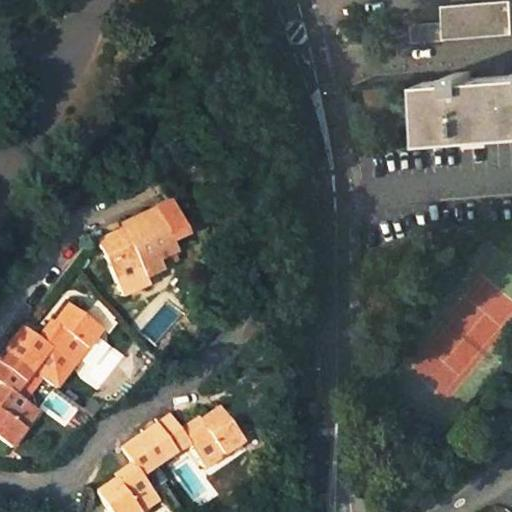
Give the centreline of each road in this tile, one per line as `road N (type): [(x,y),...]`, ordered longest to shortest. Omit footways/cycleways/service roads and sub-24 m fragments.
road 1 (residential): [(334,190),(292,195),(219,350),(87,451),(71,478)]
road 2 (residential): [(333,511),(334,190)]
road 3 (residential): [(0,325),(86,222),(152,192)]
road 4 (residential): [(334,190),(311,62),(289,0)]
road 5 (residential): [(100,0),(66,57),(0,41)]
